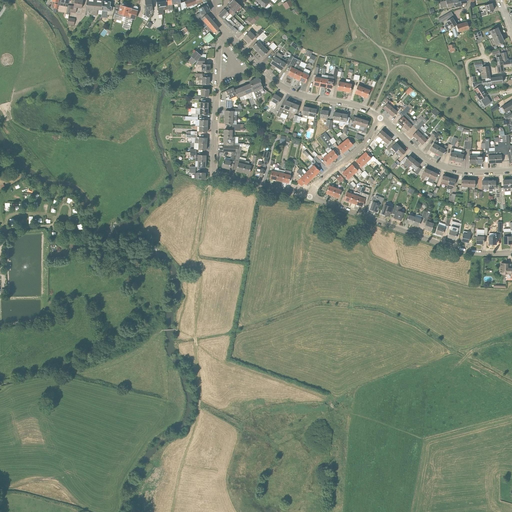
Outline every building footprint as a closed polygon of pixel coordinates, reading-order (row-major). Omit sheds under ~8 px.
[(58,0),(57,8),(58,5),(67,7),(66,14),(69,14),(71,6),(68,5),(68,0),(58,0)] [(81,8),(82,4),(83,0),(74,0),(74,3),(74,6),(71,6),(70,12),(75,13),(77,7),(81,8)] [(94,15),(95,0),(92,0),(86,0),(86,4),(86,11),(91,11),(91,15),(94,15)] [(101,14),(102,1),(101,0),(100,0),(99,0),(99,1),(95,0),(94,15),(96,15),(97,14),(101,14)] [(144,0),(146,11),(144,14),(149,18),(153,12),(151,0),(144,0)] [(163,10),(168,9),(166,0),(156,0),(157,3),(158,15),(163,14),(163,10)] [(195,0),(189,0),(181,3),(181,8),(184,8),(187,7),(189,6),(192,12),(196,10),(194,4),(196,3),(195,0)] [(242,8),(238,3),(234,0),(232,0),(227,6),(225,9),(238,20),(242,24),(243,22),(237,15),(240,11),(242,8)] [(255,0),(264,8),(268,3),(264,0),(255,0)] [(288,0),(282,4),(286,10),(293,5),(290,0),(288,0)] [(113,14),(115,7),(110,7),(110,2),(109,2),(109,1),(107,1),(106,2),(102,1),(101,14),(102,14),(101,17),(107,18),(107,15),(113,16),(113,14)] [(482,9),(483,12),(480,13),(481,17),(488,15),(487,12),(494,10),(492,3),(484,5),(485,9),(482,9)] [(134,19),(137,12),(138,8),(137,7),(137,6),(135,6),(134,6),(132,6),(131,9),(127,8),(128,6),(125,5),(125,4),(123,4),(122,4),(121,4),(121,6),(116,4),(115,7),(113,14),(114,14),(112,18),(121,21),(124,14),(130,16),(130,17),(126,16),(124,22),(126,23),(125,27),(130,29),(131,26),(133,19),(134,19)] [(209,8),(209,7),(208,5),(207,5),(207,4),(202,7),(198,9),(200,13),(195,15),(197,19),(204,15),(203,14),(206,13),(210,11),(209,8)] [(242,26),(241,25),(242,24),(238,20),(225,9),(219,16),(223,20),(222,21),(230,29),(231,29),(235,33),(237,31),(242,26)] [(440,23),(447,19),(453,15),(451,12),(438,19),(440,23)] [(205,26),(212,21),(206,14),(203,18),(200,20),(205,26)] [(250,15),(245,21),(251,27),(256,20),(250,15)] [(451,27),(456,24),(452,18),(447,21),(448,23),(444,26),(447,31),(450,29),(451,27)] [(205,26),(209,31),(212,34),(219,28),(212,21),(205,26)] [(468,26),(471,25),(471,21),(457,26),(456,24),(451,27),(450,29),(451,29),(453,33),(455,32),(468,28),(468,26)] [(183,29),(182,27),(178,31),(179,32),(181,36),(186,33),(189,31),(186,27),(183,29)] [(492,38),(500,35),(497,27),(489,31),(492,38)] [(256,39),(264,31),(261,29),(254,36),(250,32),(244,38),(244,39),(246,41),(246,40),(248,43),(254,37),(256,39)] [(263,40),(267,37),(263,32),(256,39),(258,41),(252,47),(257,52),(263,46),(261,44),(264,41),(263,40)] [(489,40),(492,47),(503,42),(502,40),(503,40),(500,35),(492,38),(489,40)] [(273,50),(276,46),(273,43),(269,46),(266,43),(263,46),(257,52),(263,57),(271,49),(273,50)] [(202,53),(198,50),(188,61),(193,64),(202,53)] [(283,56),(277,52),(270,63),(275,67),(283,56)] [(508,59),(506,59),(505,52),(501,53),(502,60),(504,67),(510,66),(509,61),(508,61),(508,59)] [(209,71),(210,65),(204,64),(204,61),(204,58),(200,57),(197,61),(196,64),(202,64),(202,71),(209,71)] [(285,60),(281,57),(275,67),(281,70),(285,64),(289,66),(291,62),(288,61),(289,59),(288,58),(285,59),(285,60)] [(294,77),(297,70),(294,69),(296,64),(295,64),(297,59),(293,57),(291,62),(289,66),(288,66),(291,67),(288,74),(294,77)] [(299,80),(304,68),(299,66),(297,70),(294,77),(299,80)] [(481,76),(489,74),(488,66),(482,67),(483,71),(480,72),(481,76)] [(310,71),(307,70),(304,68),(299,80),(305,83),(308,75),(310,71)] [(209,77),(203,77),(203,74),(195,73),(195,77),(198,77),(198,80),(202,80),(202,84),(209,84),(209,77)] [(327,80),(324,79),(324,77),(321,76),(321,78),(319,86),(326,87),(327,80)] [(332,88),(333,81),(334,77),(328,76),(327,80),(326,87),(332,88)] [(483,81),(483,85),(502,82),(502,77),(490,78),(490,79),(490,78),(489,79),(489,80),(485,81),(483,81)] [(267,91),(262,88),(258,78),(249,82),(250,84),(256,98),(265,94),(267,91)] [(254,99),(256,98),(250,84),(242,87),(247,98),(249,97),(253,96),(254,99)] [(361,95),(364,88),(358,86),(355,93),(361,95)] [(484,97),(487,95),(481,86),(473,90),(480,100),(481,99),(483,103),(484,105),(485,104),(486,105),(488,103),(486,101),(484,97)] [(244,99),(247,98),(242,87),(234,90),(237,96),(237,98),(239,97),(241,101),(244,99)] [(231,98),(237,96),(234,90),(233,88),(226,91),(229,97),(226,98),(225,108),(230,108),(232,108),(232,101),(231,98)] [(367,98),(370,90),(364,88),(361,95),(367,98)] [(209,89),(204,89),(201,89),(201,96),(195,96),(195,99),(198,99),(200,99),(201,96),(208,97),(209,89)] [(273,103),(277,105),(281,98),(274,94),(270,101),(273,103)] [(198,99),(195,99),(192,99),(192,102),(197,103),(197,108),(208,109),(208,103),(198,102),(198,99)] [(388,112),(392,107),(389,104),(391,102),(389,100),(382,108),(388,112)] [(505,112),(511,107),(511,100),(502,107),(505,112)] [(289,110),(292,103),(286,101),(283,108),(280,107),(276,115),(280,117),(281,113),(287,115),(289,110)] [(289,110),(296,113),(298,105),(292,103),(289,110)] [(410,119),(406,114),(411,109),(407,106),(400,114),(402,117),(398,121),(403,126),(410,119)] [(308,118),(310,108),(303,107),(302,114),(303,114),(302,118),(301,117),(300,120),(306,122),(307,119),(308,119),(308,118)] [(393,117),(400,109),(397,107),(395,109),(392,107),(388,112),(393,117)] [(207,115),(208,109),(197,108),(196,108),(195,114),(192,114),(191,117),(198,117),(198,114),(202,115),(207,115)] [(241,108),(232,108),(230,108),(230,111),(225,111),(225,117),(237,118),(237,115),(233,115),(233,111),(241,112),(241,108)] [(314,117),(315,117),(316,109),(310,108),(308,118),(314,120),(314,117)] [(349,117),(347,117),(347,115),(340,114),(339,120),(338,125),(343,126),(343,123),(348,124),(349,117)] [(419,124),(424,119),(421,116),(416,121),(415,120),(413,122),(410,119),(403,126),(408,131),(416,121),(419,124)] [(197,120),(198,117),(191,117),(191,120),(195,120),(195,126),(199,126),(207,126),(207,120),(202,120),(197,120)] [(237,121),(237,118),(225,117),(224,124),(229,124),(229,127),(234,127),(240,128),(243,128),(243,125),(233,124),(233,121),(237,121)] [(360,126),(362,119),(355,117),(352,127),(355,128),(356,125),(360,126)] [(424,132),(420,128),(428,121),(425,118),(424,119),(419,124),(415,128),(417,130),(412,135),(417,140),(424,132)] [(364,127),(363,130),(365,131),(368,121),(362,119),(360,126),(364,127)] [(382,140),(386,134),(381,130),(377,135),(382,140)] [(425,138),(422,136),(425,132),(424,132),(417,140),(422,145),(429,138),(427,136),(425,138)] [(190,134),(186,134),(184,134),(184,137),(195,138),(194,143),(198,144),(206,144),(206,138),(201,137),(197,137),(197,135),(190,134)] [(320,136),(330,148),(333,145),(332,145),(329,140),(327,138),(323,134),(320,136)] [(386,134),(382,140),(387,144),(392,139),(386,134)] [(223,146),(238,147),(244,147),(244,143),(235,143),(235,137),(232,137),(224,136),(223,143),(224,143),(223,146)] [(507,150),(505,136),(502,137),(502,143),(498,143),(498,146),(494,147),(495,155),(495,163),(502,163),(501,155),(507,155),(506,150),(507,150)] [(343,143),(347,149),(352,145),(351,143),(354,141),(350,137),(343,143)] [(435,153),(439,147),(436,145),(438,142),(435,140),(429,150),(435,153)] [(391,147),(396,152),(400,147),(396,142),(395,143),(393,141),(386,149),(388,151),(391,147)] [(342,153),(347,149),(343,143),(337,147),(342,153)] [(233,166),(235,160),(238,147),(223,146),(223,151),(228,151),(232,152),(230,161),(224,160),(223,163),(223,162),(223,164),(222,167),(229,169),(230,165),(233,166)] [(441,157),(447,147),(444,146),(442,149),(439,147),(435,153),(441,157)] [(248,148),(244,147),(238,147),(235,160),(239,161),(236,171),(243,172),(245,161),(246,158),(239,157),(241,150),(247,151),(248,148)] [(400,157),(405,152),(400,147),(396,152),(400,157)] [(456,161),(457,154),(453,153),(454,149),(451,149),(449,159),(456,161)] [(311,161),(313,159),(305,150),(303,152),(311,161)] [(328,154),(332,160),(338,157),(333,150),(328,154)] [(255,175),(262,177),(263,169),(265,170),(266,165),(265,165),(265,164),(267,165),(270,152),(264,151),(263,157),(265,158),(263,164),(262,164),(261,162),(259,162),(258,163),(255,175)] [(462,162),(464,151),(462,151),(461,155),(457,154),(456,161),(462,162)] [(196,155),(196,152),(190,152),(190,155),(195,155),(195,161),(206,161),(206,155),(201,155),(196,155)] [(366,163),(371,158),(365,152),(361,157),(366,163)] [(327,164),(332,160),(328,154),(323,158),(327,164)] [(403,163),(409,168),(415,160),(409,156),(407,158),(405,156),(400,162),(403,164),(403,163)] [(361,167),(366,163),(361,157),(356,161),(361,167)] [(418,167),(420,165),(415,160),(409,168),(411,170),(409,172),(416,177),(421,169),(418,167)] [(249,162),(245,161),(243,172),(249,174),(251,166),(248,165),(249,162)] [(319,171),(316,167),(313,165),(309,170),(315,175),(319,171)] [(352,175),(357,170),(352,165),(347,169),(352,175)] [(276,180),(278,170),(279,168),(275,167),(274,171),(272,170),(271,174),(270,178),(276,180)] [(428,177),(431,171),(425,168),(422,175),(421,178),(427,180),(428,177)] [(301,171),(299,169),(297,172),(300,175),(298,177),(300,179),(297,182),(301,186),(304,183),(305,184),(310,180),(304,174),(301,171)] [(347,179),(352,175),(347,169),(342,173),(347,179)] [(195,173),(195,170),(189,170),(189,173),(195,173),(194,178),(197,178),(197,179),(200,179),(205,179),(205,173),(197,172),(197,173),(195,173)] [(282,181),(284,173),(284,171),(278,170),(276,180),(282,181)] [(284,173),(282,181),(288,183),(289,178),(290,175),(291,171),(285,170),(284,173)] [(310,180),(315,175),(309,170),(304,174),(310,180)] [(428,177),(427,180),(433,183),(437,174),(431,171),(428,177)] [(447,184),(449,177),(443,176),(441,182),(447,184)] [(452,185),(454,186),(456,179),(449,177),(447,184),(446,188),(451,189),(452,185)] [(510,187),(509,180),(503,180),(503,188),(500,188),(500,191),(501,203),(501,205),(505,205),(505,203),(504,192),(506,191),(510,191),(510,187)] [(332,195),(335,188),(329,185),(328,189),(326,193),(332,195)] [(340,193),(341,190),(335,188),(332,195),(338,198),(340,193)] [(362,206),(364,201),(366,202),(369,195),(360,192),(358,197),(359,197),(356,204),(362,206)] [(350,202),(352,195),(346,193),(344,200),(350,202)] [(359,197),(358,197),(352,195),(350,202),(356,204),(359,197)] [(379,207),(379,205),(381,206),(383,200),(374,197),(373,202),(370,201),(367,208),(370,209),(377,212),(379,207)] [(391,212),(392,207),(385,204),(383,209),(381,213),(388,216),(390,212),(391,212)] [(401,220),(404,213),(400,212),(401,207),(395,205),(393,212),(396,213),(394,218),(401,220)] [(412,224),(415,217),(408,214),(406,220),(405,219),(404,223),(409,225),(410,223),(412,224)] [(418,227),(421,219),(415,217),(412,224),(418,227)] [(433,224),(427,221),(426,223),(424,229),(431,231),(433,226),(433,224)] [(444,230),(444,229),(445,226),(445,225),(439,222),(435,233),(442,235),(444,230)] [(455,239),(457,232),(459,233),(461,225),(456,224),(455,228),(451,227),(448,237),(455,239)] [(487,236),(487,228),(484,228),(484,233),(477,233),(476,239),(476,244),(483,244),(484,239),(484,235),(487,236)] [(469,238),(470,233),(463,231),(461,241),(468,242),(469,238)] [(497,235),(497,234),(496,234),(496,233),(489,233),(489,237),(489,239),(489,244),(496,244),(496,239),(499,239),(498,239),(498,235),(497,235)] [(511,267),(508,268),(508,264),(501,263),(501,268),(500,273),(508,273),(507,279),(511,279),(511,267)]
